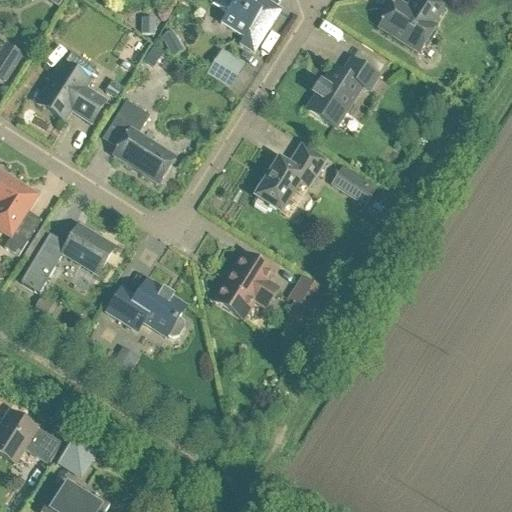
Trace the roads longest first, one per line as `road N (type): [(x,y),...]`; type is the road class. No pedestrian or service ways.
road 1 (track): [(511,76),(253,496)]
road 2 (residential): [(0,130),(140,218),(161,222),(185,212),(299,31),(307,0)]
